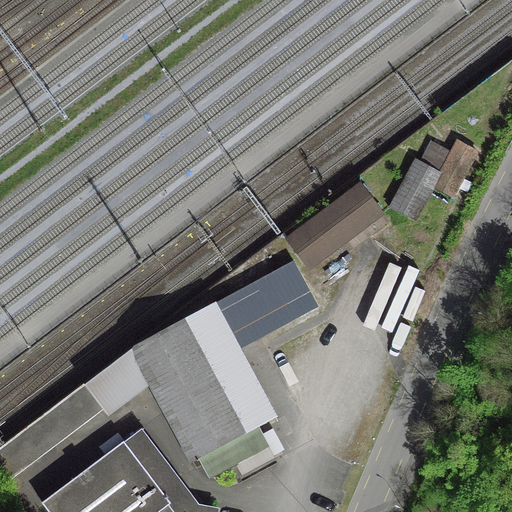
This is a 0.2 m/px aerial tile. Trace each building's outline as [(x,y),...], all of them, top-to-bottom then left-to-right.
[(430,187),(450,197),(474,152),(456,142),(438,175),(414,162),(390,207),(413,219),(430,187)] [(358,185),(285,240),(307,269),(379,214),(358,185)] [(239,350),(318,307),(294,262),(120,357),(84,385),(108,416),(151,383),(192,461),(199,457),(210,476),(236,462),(242,475),(274,457),(257,426),(275,416),(239,350)] [(174,511),(168,502),(185,489),(139,428),(39,503),(46,511),(174,511)] [(37,460),(18,435),(0,449),(0,464),(9,481),(37,460)]
